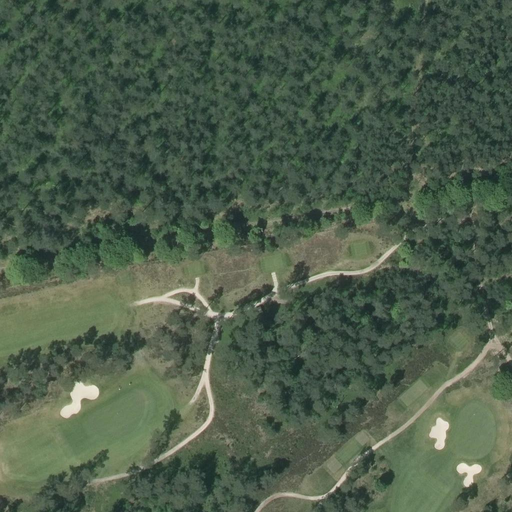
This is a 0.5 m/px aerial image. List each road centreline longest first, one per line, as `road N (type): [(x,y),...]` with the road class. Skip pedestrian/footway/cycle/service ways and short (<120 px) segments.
road 1 (track): [(0,268),(403,198)]
road 2 (track): [(511,455),(499,391),(456,382),(437,389),(429,406),(332,493),(279,495),(256,511)]
road 3 (track): [(403,198),(424,0)]
